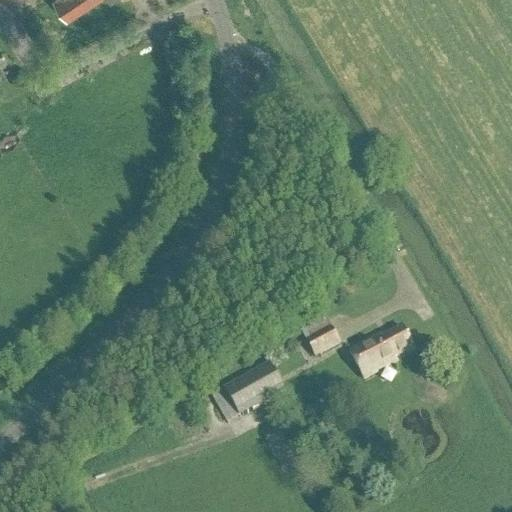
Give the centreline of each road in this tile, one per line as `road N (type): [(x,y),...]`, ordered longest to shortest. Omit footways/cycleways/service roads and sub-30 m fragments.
road 1 (unclassified): [(0,444),(154,296),(212,211),(232,152),(234,117),(216,0)]
road 2 (track): [(226,33),(269,57),(282,75),(426,317)]
road 3 (track): [(205,0),(41,81),(7,20)]
